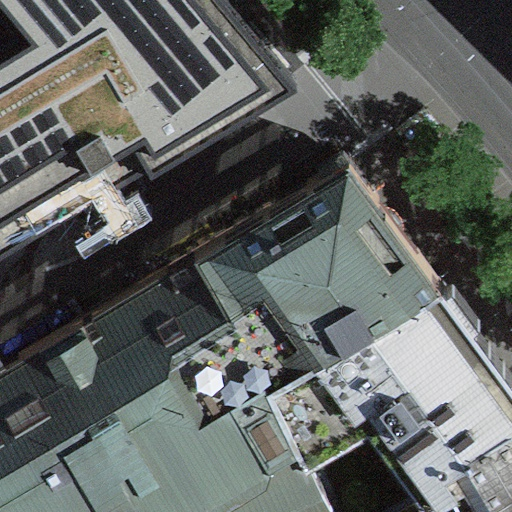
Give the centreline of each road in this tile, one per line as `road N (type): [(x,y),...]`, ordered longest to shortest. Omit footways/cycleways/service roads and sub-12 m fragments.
road 1 (residential): [(0,303),(326,103)]
road 2 (residential): [(511,141),(426,37)]
